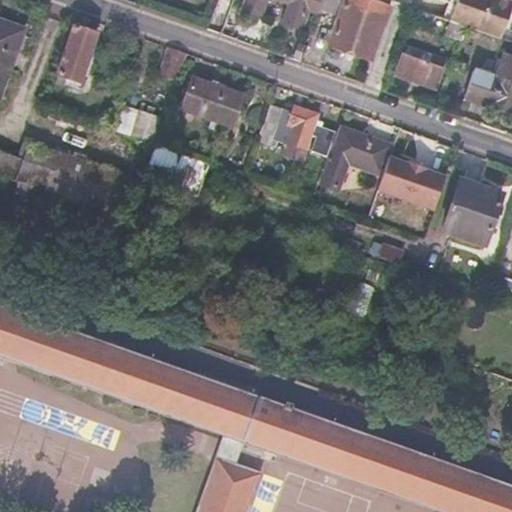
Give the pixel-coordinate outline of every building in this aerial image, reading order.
[(242,0),(240,9),(255,14),(259,0),(285,0),(278,21),(298,28),(305,7),(317,11),(317,10),(320,0),(242,0)] [(320,0),(317,10),(338,17),(328,46),(369,61),(390,1),(387,0),(320,0)] [(511,5),(496,0),(455,0),(448,21),(451,22),(464,27),(500,39),(511,5)] [(69,28),(73,30),(56,78),(55,82),(62,84),(63,80),(77,85),(97,25),(73,17),(71,22),(69,28)] [(0,89),(22,30),(0,22),(0,89)] [(464,27),(451,22),(446,36),(459,40),(464,27)] [(410,57),(399,53),(392,74),(433,88),(443,59),(413,49),(410,57)] [(184,56),(167,50),(157,77),(174,84),(184,56)] [(493,79),(470,71),(460,98),(511,115),(511,59),(502,55),(493,79)] [(242,97),(191,79),(179,112),(230,130),(242,97)] [(291,112),(269,104),(258,134),(304,150),(316,115),(293,107),(291,112)] [(148,116),(120,106),(110,131),(152,146),(161,121),(148,116)] [(387,147),(339,130),(319,185),(334,191),(344,164),(377,176),(387,147)] [(29,144),(23,162),(16,182),(110,215),(123,176),(29,144)] [(23,162),(0,153),(0,176),(16,182),(23,162)] [(499,197),(457,182),(439,232),(481,247),(499,197)] [(400,233),(378,226),(375,236),(396,243),(400,233)] [(511,511),(511,490),(0,309),(0,358),(222,437),(240,444),(432,511),(511,511)] [(240,444),(222,437),(195,511),(244,511),(257,477),(232,468),(240,444)]
